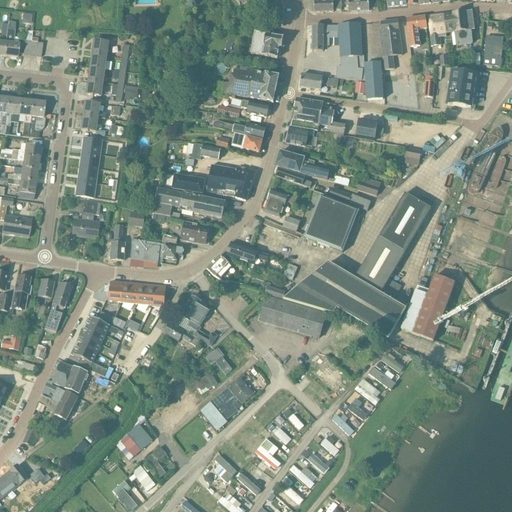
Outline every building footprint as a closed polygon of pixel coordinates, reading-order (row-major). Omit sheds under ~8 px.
[(314,0),(315,13),(333,13),(333,11),(342,11),(341,0),(314,0)] [(368,0),(348,0),(349,13),(369,12),(368,0)] [(387,0),(388,7),(387,7),(388,8),(407,7),(407,6),(406,0),(387,0)] [(244,12),(245,23),(253,22),(252,12),(244,12)] [(466,31),(464,13),(452,15),(454,34),(452,34),(454,47),(455,47),(473,45),(471,30),(466,31)] [(432,46),(441,44),(440,37),(446,37),(446,34),(454,33),(451,15),(428,18),(432,46)] [(407,20),(408,32),(410,48),(421,47),(419,31),(427,30),(425,18),(407,20)] [(380,33),(383,59),(384,72),(395,70),(394,58),(402,57),(399,31),(398,21),(380,24),(382,33),(380,33)] [(14,44),(15,31),(9,30),(9,26),(8,25),(6,38),(6,44),(4,57),(18,59),(18,55),(21,55),(22,45),(14,44)] [(340,47),(340,58),(359,57),(362,57),(360,25),(338,26),(338,27),(340,47)] [(330,39),(324,39),(324,27),(313,27),(312,30),(310,31),(310,34),(312,36),(312,52),(324,53),(324,47),(330,47),(330,39)] [(335,27),(324,27),(324,39),(330,39),(334,39),(334,47),(340,47),(338,27),(335,27)] [(255,33),(251,55),(278,60),(280,49),(282,49),(284,39),(255,33)] [(29,57),(32,38),(32,35),(26,34),(23,56),(29,57)] [(36,58),(38,44),(38,39),(32,38),(29,57),(36,58)] [(484,66),(500,68),(501,58),(499,58),(500,48),(502,48),(503,39),(486,38),(484,66)] [(92,55),(107,57),(109,43),(94,41),(92,55)] [(481,54),(471,54),(471,67),(481,66),(481,54)] [(92,55),(90,69),(105,71),(107,57),(92,55)] [(330,79),(365,82),(364,69),(360,69),(359,57),(340,58),(337,58),(337,67),(332,67),(330,79)] [(364,65),(364,57),(362,57),(359,57),(360,69),(364,69),(365,82),(366,102),(383,101),(381,64),(364,65)] [(90,69),(88,82),(103,84),(105,71),(90,69)] [(231,75),(229,85),(224,84),(223,95),(249,99),(260,101),(259,101),(273,104),(279,78),(254,73),(235,71),(234,76),(231,75)] [(452,73),(448,106),(471,109),(476,76),(452,73)] [(321,91),(322,85),(327,86),(327,87),(338,88),(338,81),(302,75),(300,88),(321,91)] [(101,98),(103,84),(88,82),(86,96),(101,98)] [(425,83),(424,98),(433,98),(434,83),(425,83)] [(139,90),(125,88),(125,94),(131,95),(131,99),(137,100),(139,90)] [(150,102),(150,91),(142,90),(142,101),(150,102)] [(5,130),(9,99),(0,98),(0,114),(1,114),(0,119),(1,120),(0,127),(2,127),(2,131),(0,133),(0,134),(4,135),(5,130)] [(9,99),(5,130),(4,135),(9,136),(12,116),(19,117),(21,101),(9,99)] [(318,133),(319,126),(331,128),(331,130),(330,134),(344,137),(346,126),(332,123),(334,112),(329,111),(330,106),(323,105),(297,99),(295,109),(294,109),(291,128),(318,133)] [(29,139),(33,102),(21,101),(19,117),(25,117),(22,138),(29,139)] [(33,102),(29,139),(39,140),(40,132),(34,132),(36,119),(43,120),(45,104),(33,102)] [(269,108),(249,103),(243,102),(241,109),(248,110),(247,115),(267,119),(269,108)] [(86,104),(84,117),(98,119),(106,120),(107,113),(99,112),(100,106),(86,104)] [(220,106),(218,115),(232,118),(233,109),(220,106)] [(142,113),(142,126),(151,126),(151,114),(142,113)] [(374,142),(377,123),(378,116),(377,116),(361,113),(359,120),(356,139),(374,142)] [(96,131),(98,119),(84,117),(82,131),(96,133),(96,131)] [(247,125),(246,130),(223,124),(223,123),(218,122),(215,123),(213,129),(263,141),(265,129),(247,125)] [(306,148),(306,147),(312,148),(315,133),(290,129),(285,145),(306,148)] [(346,144),(347,137),(344,137),(330,134),(329,134),(328,141),(346,144)] [(259,154),(260,152),(261,151),(262,149),(261,147),(262,142),(235,135),(232,147),(259,154)] [(218,138),(216,147),(228,150),(230,141),(218,138)] [(84,139),(82,154),(100,157),(102,142),(84,139)] [(11,156),(39,160),(41,147),(25,145),(24,152),(12,150),(11,156)] [(220,150),(203,147),(189,145),(187,155),(190,156),(190,158),(192,159),(192,160),(201,162),(202,158),(218,161),(220,150)] [(134,147),(133,155),(140,156),(142,148),(134,147)] [(408,149),(405,164),(419,167),(422,152),(408,149)] [(469,164),(473,151),(464,149),(461,162),(469,164)] [(493,225),(511,159),(511,154),(505,152),(501,165),(499,165),(483,222),(493,225)] [(276,168),(301,175),(333,184),(334,181),(328,179),(330,172),(314,167),(315,163),(280,153),(276,168)] [(38,172),(39,160),(11,156),(1,154),(0,156),(0,159),(23,162),(22,170),(38,172)] [(82,154),(80,168),(98,171),(100,157),(82,154)] [(208,186),(207,193),(235,199),(246,202),(255,175),(245,172),(246,169),(240,167),(240,169),(237,168),(237,169),(236,171),(212,167),(208,186)] [(80,168),(78,183),(96,185),(98,171),(80,168)] [(36,184),(38,172),(22,170),(21,176),(9,175),(8,180),(36,184)] [(310,189),(312,184),(304,181),(305,179),(279,170),(279,171),(277,171),(277,173),(278,174),(276,178),(310,189)] [(205,186),(200,179),(175,175),(172,190),(203,195),(204,193),(205,186)] [(8,183),(7,185),(19,186),(18,194),(17,199),(26,200),(27,196),(34,197),(36,184),(8,180),(8,183)] [(377,197),(380,188),(360,182),(357,191),(377,197)] [(96,185),(78,183),(76,197),(94,200),(96,185)] [(225,203),(184,194),(158,189),(155,204),(156,205),(155,209),(146,207),(145,212),(170,217),(172,208),(181,210),(180,211),(222,220),(225,203)] [(284,208),(286,202),(295,206),(297,200),(271,191),(263,213),(280,219),(284,208)] [(349,205),(353,196),(337,191),(334,199),(349,205)] [(405,195),(355,280),(328,264),(284,300),(334,315),(337,310),(389,340),(406,310),(381,295),(431,210),(405,195)] [(343,254),(359,211),(320,196),(304,239),(343,254)] [(12,208),(13,200),(2,198),(0,207),(0,221),(4,222),(2,235),(29,239),(31,221),(5,217),(6,207),(12,208)] [(100,224),(93,223),(94,216),(100,217),(101,204),(85,202),(82,222),(75,221),(73,237),(98,241),(100,224)] [(132,213),(130,227),(143,229),(145,215),(132,213)] [(297,232),(300,222),(287,217),(283,227),(297,232)] [(206,246),(206,244),(208,243),(209,240),(207,238),(209,229),(184,224),(181,241),(206,246)] [(111,243),(111,253),(109,254),(109,258),(110,259),(110,261),(124,262),(125,244),(123,244),(124,226),(115,226),(114,243),(111,243)] [(165,236),(164,244),(176,246),(178,238),(165,236)] [(133,241),(130,261),(162,265),(163,260),(177,262),(178,257),(184,258),(185,248),(165,245),(146,243),(133,241)] [(253,266),(255,258),(267,263),(269,257),(231,244),(227,257),(241,262),(241,261),(247,264),(253,266)] [(231,268),(220,256),(206,270),(213,277),(220,280),(231,268)] [(298,268),(288,264),(283,277),(293,282),(298,268)] [(21,312),(22,304),(24,295),(29,296),(29,297),(31,288),(30,288),(29,288),(31,279),(30,279),(30,280),(17,277),(14,293),(11,310),(21,312)] [(434,277),(427,295),(415,291),(401,331),(434,343),(455,284),(434,277)] [(48,283),(47,281),(44,280),(42,282),(40,281),(37,298),(45,299),(44,302),(50,303),(54,284),(48,283)] [(111,283),(109,302),(121,303),(121,304),(152,307),(152,308),(159,308),(163,309),(164,300),(166,300),(167,295),(165,295),(165,288),(147,287),(111,283)] [(66,305),(72,288),(71,288),(60,284),(59,284),(52,307),(44,331),(55,335),(61,316),(63,311),(65,304),(66,305)] [(281,302),(284,293),(266,288),(264,297),(267,298),(281,302)] [(1,296),(0,300),(0,312),(8,314),(11,298),(1,296)] [(197,331),(193,337),(206,345),(210,337),(200,331),(202,328),(200,327),(206,317),(207,318),(209,317),(210,315),(210,313),(209,313),(210,311),(200,305),(201,303),(192,298),(181,317),(191,323),(188,326),(197,331)] [(326,315),(281,302),(267,298),(260,322),(319,340),(326,315)] [(40,307),(38,317),(46,319),(49,309),(40,307)] [(91,318),(86,328),(105,337),(110,327),(91,318)] [(364,340),(357,331),(356,332),(348,321),(336,329),(347,343),(346,345),(350,350),(364,340)] [(179,343),(181,339),(197,348),(200,343),(170,325),(164,334),(179,343)] [(86,328),(82,337),(101,346),(105,337),(86,328)] [(337,332),(330,335),(337,351),(344,347),(337,332)] [(12,337),(9,350),(19,352),(21,339),(12,337)] [(82,337),(78,347),(97,355),(101,346),(82,337)] [(322,361),(334,350),(327,343),(315,353),(322,361)] [(400,350),(394,346),(391,350),(397,354),(398,354),(400,350)] [(47,349),(39,347),(35,358),(43,361),(47,349)] [(78,347),(73,356),(92,365),(97,355),(78,347)] [(223,351),(236,364),(240,360),(227,347),(223,351)] [(25,348),(23,356),(31,358),(33,350),(25,348)] [(205,358),(211,366),(223,356),(217,349),(205,358)] [(406,352),(401,349),(400,350),(398,354),(402,357),(406,352)] [(382,361),(400,374),(404,368),(386,355),(382,361)] [(353,379),(357,374),(338,358),(334,363),(353,379)] [(227,361),(219,364),(223,374),(230,371),(227,361)] [(14,364),(12,370),(23,373),(23,372),(33,375),(36,366),(19,362),(18,365),(14,364)] [(327,365),(324,368),(318,362),(311,369),(336,394),(342,388),(335,381),(339,377),(327,365)] [(56,375),(83,386),(88,374),(60,363),(56,375)] [(209,391),(219,384),(204,363),(196,369),(200,373),(193,379),(201,389),(205,386),(209,391)] [(381,371),(384,366),(379,363),(376,368),(381,371)] [(245,373),(260,390),(268,383),(253,366),(245,373)] [(369,375),(391,391),(395,384),(374,368),(369,375)] [(83,386),(56,375),(52,384),(65,389),(65,390),(79,396),(83,386)] [(229,389),(242,404),(254,394),(241,379),(229,389)] [(356,390),(376,405),(380,400),(372,394),(376,389),(364,380),(356,390)] [(65,393),(57,389),(58,389),(47,384),(43,394),(49,397),(50,394),(54,396),(52,401),(72,411),(78,399),(66,393),(65,393)] [(218,432),(228,423),(227,421),(239,412),(233,405),(238,401),(228,389),(201,412),(214,427),(216,430),(218,432)] [(172,420),(184,416),(177,396),(165,400),(172,420)] [(66,422),(72,411),(52,401),(41,397),(39,403),(49,407),(46,412),(54,416),(66,422)] [(294,397),(278,412),(276,409),(271,414),(279,424),(300,404),(294,397)] [(349,411),(364,421),(370,412),(356,402),(349,411)] [(350,438),(354,433),(336,415),(332,420),(350,438)] [(129,437),(121,443),(134,458),(152,442),(138,426),(127,435),(129,437)] [(38,434),(28,430),(23,444),(32,448),(38,434)] [(335,442),(329,437),(327,440),(326,440),(322,445),(334,456),(339,451),(332,445),(335,442)] [(83,440),(75,448),(81,454),(89,446),(83,440)] [(256,454),(276,470),(280,465),(268,454),(274,447),(267,441),(256,454)] [(145,459),(151,467),(166,456),(160,448),(145,459)] [(230,485),(235,479),(233,477),(237,472),(220,455),(215,461),(220,466),(215,471),(222,477),(220,479),(226,484),(227,482),(230,485)] [(329,471),(315,459),(310,466),(323,478),(329,471)] [(296,462),(289,470),(311,489),(315,484),(308,479),(312,474),(306,468),(302,473),(299,471),(302,467),(296,462)] [(0,501),(28,480),(18,466),(0,480),(0,501)] [(136,472),(135,475),(148,493),(153,489),(145,478),(148,475),(142,467),(136,472)] [(236,481),(255,498),(262,490),(242,473),(236,481)] [(128,511),(131,511),(138,507),(127,493),(132,489),(125,482),(114,491),(120,499),(119,500),(128,511)] [(282,493),(298,505),(305,497),(288,484),(282,493)] [(236,492),(230,487),(226,491),(232,497),(236,492)] [(229,495),(221,503),(231,511),(243,511),(237,507),(240,504),(229,495)] [(282,511),(290,511),(295,507),(284,497),(275,506),(282,511)] [(201,511),(189,501),(185,505),(191,511),(201,511)] [(324,511),(334,511),(338,505),(328,501),(323,511),(324,511)] [(69,511),(61,503),(51,511),(69,511)]
